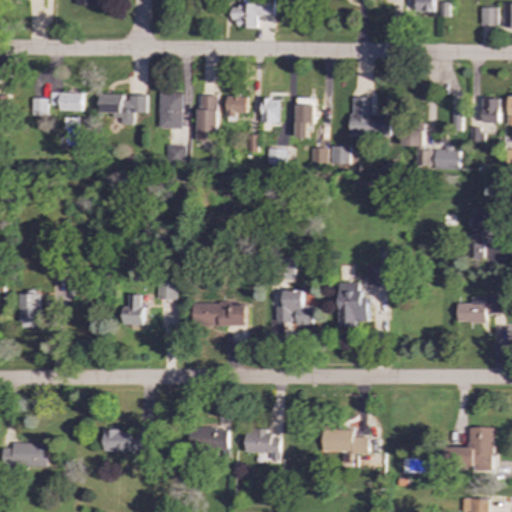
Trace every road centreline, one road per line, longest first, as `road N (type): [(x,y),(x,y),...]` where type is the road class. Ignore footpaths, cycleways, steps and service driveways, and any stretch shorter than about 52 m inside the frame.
road 1 (residential): [(511,55),(0,50)]
road 2 (residential): [(511,378),(0,381)]
